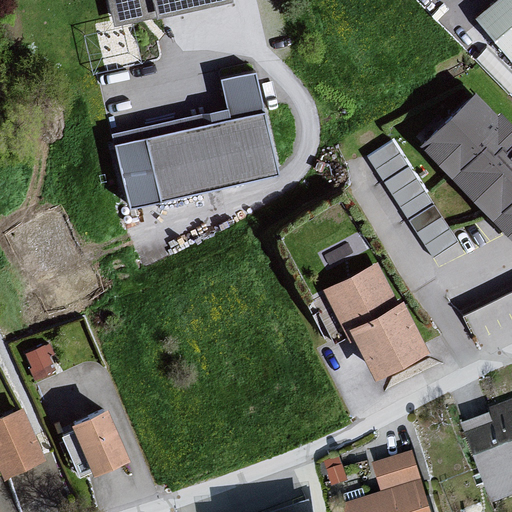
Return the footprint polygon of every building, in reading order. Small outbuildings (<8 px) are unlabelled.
[(228,0),(104,0),(110,27),(228,1),(228,0)] [(511,0),(501,0),(478,20),(509,56),(511,53),(511,0)] [(511,131),(473,90),(419,142),(511,240),(511,131)] [(259,114),(143,139),(158,196),(272,172),(259,114)] [(397,134),(369,146),(381,173),(408,161),(397,134)] [(350,342),(372,383),(427,355),(400,302),(396,304),(374,262),(319,291),(321,298),(306,306),(326,345),(331,347),(343,341),(345,345),(350,342)] [(25,346),(33,368),(56,359),(48,337),(25,346)] [(511,401),(484,411),(491,430),(464,440),(490,511),(511,504),(511,401)] [(0,415),(0,480),(42,462),(18,408),(0,415)] [(103,409),(67,425),(91,479),(127,463),(103,409)] [(380,497),(420,485),(411,455),(371,467),(380,497)] [(380,497),(342,509),(343,511),(428,511),(420,485),(380,497)]
